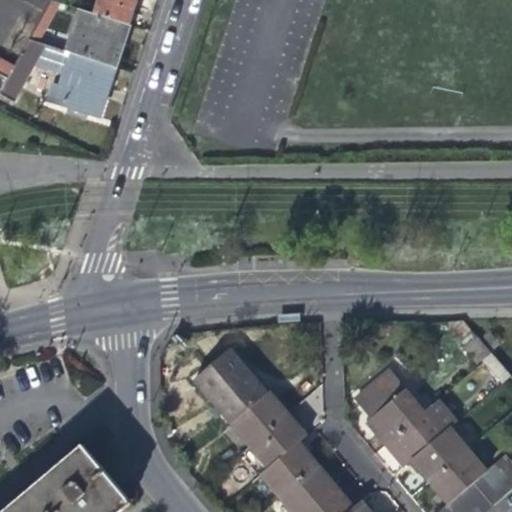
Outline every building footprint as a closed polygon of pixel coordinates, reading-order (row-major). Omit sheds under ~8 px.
[(91,0),(86,16),(125,29),(133,5),(134,0),(91,0)] [(63,57),(69,59),(111,72),(121,42),(125,29),(86,16),(77,13),(63,57)] [(102,103),(111,72),(69,59),(63,57),(25,45),(6,80),(0,91),(0,98),(12,105),(33,66),(63,78),(59,91),(53,89),(47,105),(96,121),(102,103)] [(487,333),(479,341),(491,355),(500,349),(487,333)] [(480,365),(491,355),(479,341),(477,339),(466,348),(480,365)] [(192,382),(247,447),(285,416),(262,389),(261,390),(254,383),(228,352),(192,382)] [(375,432),(385,444),(423,412),(386,369),(354,397),(371,416),(366,421),(375,432)] [(403,465),(411,459),(415,455),(442,433),(450,426),(457,421),(439,399),(423,412),(385,444),(391,451),(403,465)] [(247,447),(266,470),(291,450),(296,445),(299,442),(304,438),(293,426),(285,416),(247,447)] [(420,470),(429,480),(468,448),(450,426),(442,433),(415,455),(411,459),(420,470)] [(259,477),(277,498),(315,467),(306,457),(296,445),(291,450),(266,470),(259,477)] [(438,491),(448,503),(451,500),(453,499),(461,492),(472,483),(483,474),(487,471),(468,448),(429,480),(438,491)] [(0,507),(0,511),(102,511),(112,504),(66,452),(0,507)] [(511,485),(511,462),(505,455),(494,465),(511,485)] [(502,495),(511,486),(511,485),(494,465),(487,471),(483,474),(502,495)] [(277,498),(288,511),(302,511),(332,488),(323,477),(315,467),(277,498)] [(490,504),(502,495),(483,474),(472,483),(490,504)] [(477,511),(481,511),(490,504),(472,483),(461,492),(477,511)] [(347,511),(350,509),(339,496),(332,488),(302,511),(347,511)] [(460,511),(477,511),(461,492),(453,499),(451,500),(460,511)] [(439,511),(460,511),(451,500),(448,503),(439,511)]
